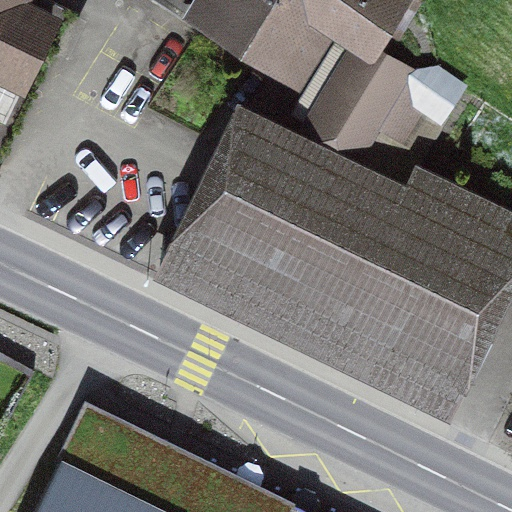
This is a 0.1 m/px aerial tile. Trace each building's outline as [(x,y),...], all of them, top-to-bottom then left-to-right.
[(0,0),(0,159),(71,11),(47,0),(0,0)] [(314,14),(363,45),(392,0),(184,0),(283,62),(314,14)] [(404,179),(459,94),(436,77),(428,87),(412,75),(405,85),(341,44),(299,110),(404,179)] [(250,120),(191,242),(452,368),(511,247),(250,120)] [(144,435),(84,406),(33,511),(286,511),(142,441),(144,435)]
